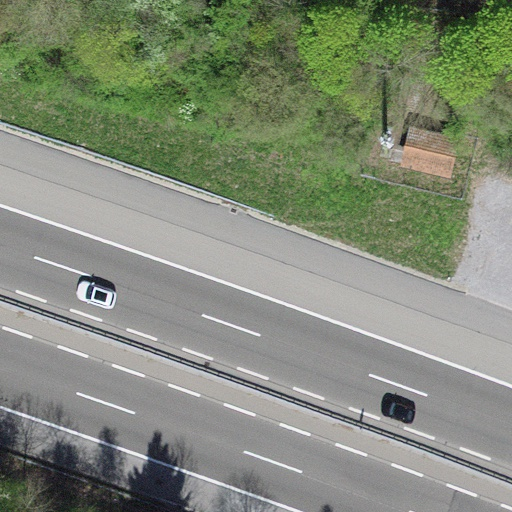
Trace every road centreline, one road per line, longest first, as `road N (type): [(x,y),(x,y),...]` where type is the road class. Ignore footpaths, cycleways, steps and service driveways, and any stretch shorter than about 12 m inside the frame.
road 1 (motorway): [(511,426),(0,246)]
road 2 (motorway): [(0,366),(411,511)]
